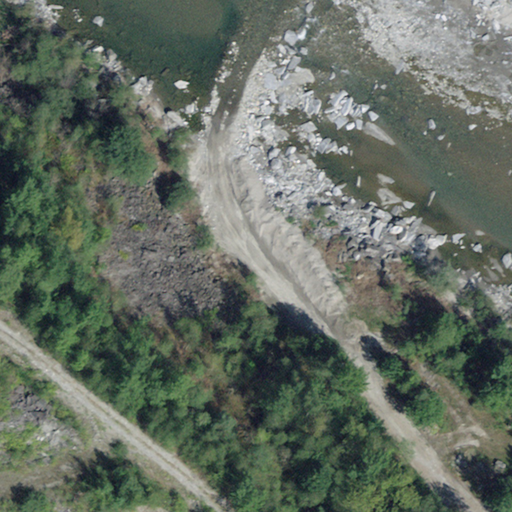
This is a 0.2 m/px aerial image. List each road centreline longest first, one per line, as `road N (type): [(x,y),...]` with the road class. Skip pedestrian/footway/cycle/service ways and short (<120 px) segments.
road 1 (track): [(313,0),(234,191),(375,397),(478,511)]
road 2 (track): [(226,511),(0,335)]
road 3 (track): [(0,498),(127,438)]
